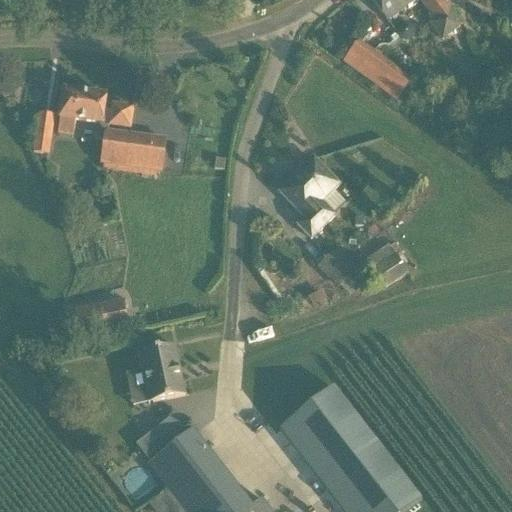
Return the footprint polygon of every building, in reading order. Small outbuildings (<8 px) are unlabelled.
[(461,28),(441,2),(439,0),(369,0),(377,10),(385,22),(414,0),(416,0),(433,21),(427,25),(441,43),(461,28)] [(397,104),(412,82),(357,44),(342,65),(397,104)] [(106,98),(63,91),(61,110),(59,110),(58,119),(59,119),(59,121),(61,122),(58,137),(72,140),(75,124),(101,128),(102,123),(110,124),(109,127),(129,130),(132,110),(112,107),(111,114),(103,113),(106,98)] [(32,155),(48,158),(54,118),(38,116),(32,155)] [(105,134),(104,144),(101,166),(160,174),(165,142),(105,134)] [(339,187),(315,163),(302,175),(303,177),(295,184),(292,181),(279,194),(304,220),(297,227),(311,241),(325,227),(333,219),(320,206),(339,187)] [(355,220),(355,228),(363,228),(363,220),(355,220)] [(408,276),(387,247),(365,262),(385,292),(408,276)] [(317,269),(336,289),(351,275),(331,255),(317,269)] [(80,341),(128,331),(123,303),(75,314),(80,341)] [(147,404),(165,401),(185,397),(174,348),(137,356),(147,404)] [(315,348),(287,370),(311,400),(301,408),(383,511),(398,511),(442,477),(354,366),(339,378),(315,348)] [(192,433),(148,467),(167,491),(154,502),(161,511),(271,511),(262,500),(251,508),(192,433)]
